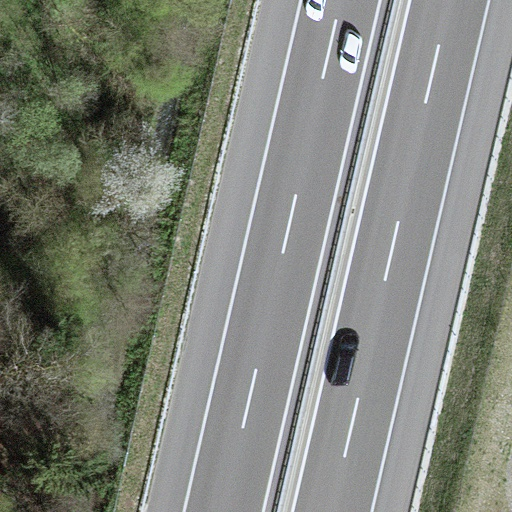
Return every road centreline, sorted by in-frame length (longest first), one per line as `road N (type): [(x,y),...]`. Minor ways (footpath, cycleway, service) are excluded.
road 1 (motorway): [(332,511),(449,0)]
road 2 (motorway): [(340,0),(223,511)]
